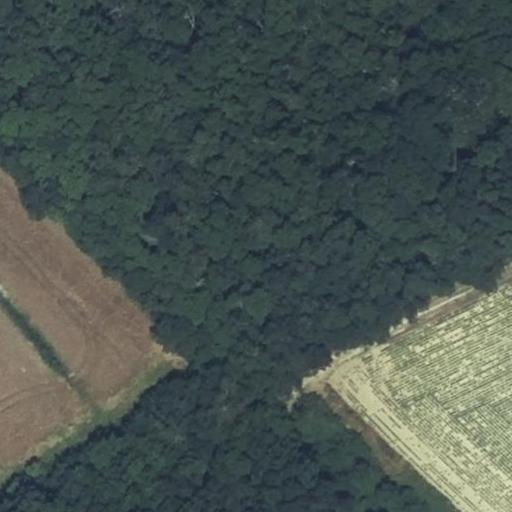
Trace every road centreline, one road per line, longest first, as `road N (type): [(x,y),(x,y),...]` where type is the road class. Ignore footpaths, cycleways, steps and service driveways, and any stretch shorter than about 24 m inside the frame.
road 1 (track): [(262,413),(328,360),(511,267)]
road 2 (track): [(262,413),(126,511)]
